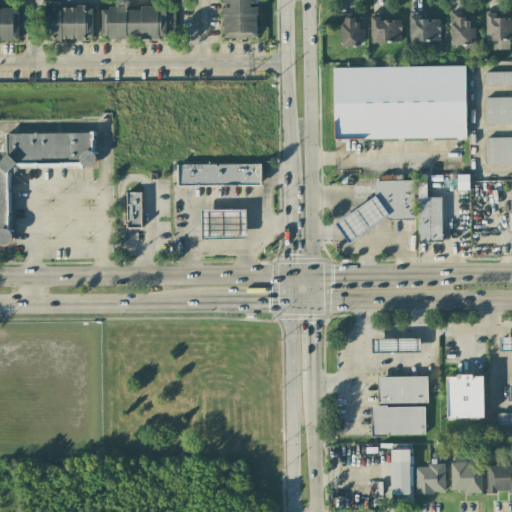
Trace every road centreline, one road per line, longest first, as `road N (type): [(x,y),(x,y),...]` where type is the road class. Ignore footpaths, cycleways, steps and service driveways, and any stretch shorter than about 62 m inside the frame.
road 1 (secondary): [(293,278),(0,279)]
road 2 (tertiary): [(312,278),(309,0)]
road 3 (secondary): [(0,305),(224,304)]
road 4 (secondary): [(293,304),(511,302)]
road 5 (tertiary): [(293,304),(292,511)]
road 6 (tertiary): [(285,0),(290,170)]
road 7 (tertiary): [(313,511),(313,384)]
road 8 (secondary): [(511,276),(390,277)]
